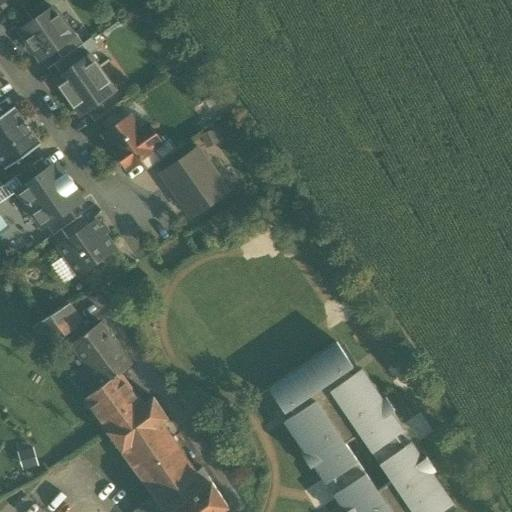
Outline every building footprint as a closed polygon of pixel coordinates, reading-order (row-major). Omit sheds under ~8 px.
[(45,2),(43,0),(23,0),(22,1),(30,13),(45,2)] [(20,31),(40,59),(55,49),(73,36),(72,35),(53,8),(20,31)] [(55,49),(62,59),(83,44),(76,33),(72,35),(73,36),(55,49)] [(90,54),(83,44),(62,59),(54,64),(61,74),(90,54)] [(58,84),(80,116),(116,91),(90,53),(90,54),(61,74),(60,74),(64,80),(58,84)] [(54,79),(58,84),(64,80),(60,74),(54,79)] [(0,161),(5,169),(41,144),(15,106),(0,116),(0,161)] [(140,129),(148,123),(152,120),(143,107),(131,115),(140,129)] [(103,135),(127,169),(140,160),(163,144),(148,123),(140,129),(131,115),(103,135)] [(220,143),(214,129),(200,135),(206,149),(220,143)] [(147,170),(155,164),(176,150),(169,140),(163,144),(140,160),(147,170)] [(185,144),(176,150),(155,164),(163,175),(192,154),(185,144)] [(163,175),(191,215),(227,190),(198,149),(192,154),(163,175)] [(15,177),(23,187),(49,169),(42,158),(15,177)] [(18,191),(43,227),(46,224),(69,209),(81,200),(73,189),(74,188),(65,175),(63,176),(56,164),(49,169),(23,187),(18,191)] [(0,203),(18,191),(23,187),(15,177),(0,187),(0,203)] [(46,224),(54,235),(77,219),(69,209),(46,224)] [(81,216),(77,219),(54,235),(52,236),(59,246),(88,226),(81,216)] [(59,246),(79,275),(115,249),(95,221),(88,226),(59,246)] [(33,328),(47,348),(82,322),(69,304),(43,320),(33,328)] [(71,344),(102,386),(119,373),(131,364),(100,323),(71,344)] [(286,412),(291,409),(348,370),(353,366),(337,342),(269,388),(286,412)] [(360,434),(373,452),(396,436),(404,431),(392,413),(395,411),(386,398),(383,400),(362,369),(352,376),(331,391),(360,434)] [(291,409),(295,415),(316,400),(331,391),(352,376),(348,370),(291,409)] [(125,455),(155,496),(166,511),(218,511),(228,506),(208,476),(202,481),(195,472),(161,422),(167,418),(153,398),(142,405),(119,373),(102,386),(84,399),(125,455)] [(281,409),(268,390),(257,397),(271,417),(281,409)] [(316,400),(346,444),(360,434),(331,391),(316,400)] [(327,483),(334,478),(358,461),(346,444),(316,400),(295,415),(285,422),(306,452),(303,455),(311,467),(314,465),(327,483)] [(404,447),(396,436),(373,452),(380,463),(404,447)] [(412,442),(404,447),(380,463),(392,481),(413,511),(439,511),(453,503),(432,472),(435,470),(426,457),(423,459),(412,442)] [(34,447),(17,452),(22,471),(39,466),(34,447)] [(334,478),(342,490),(366,473),(358,461),(334,478)] [(202,467),(195,472),(202,481),(208,476),(202,467)] [(392,511),(378,491),(366,473),(342,490),(334,495),(346,511),(345,511),(392,511)] [(413,511),(392,481),(378,491),(392,511),(413,511)] [(166,511),(155,496),(131,511),(132,511),(166,511)]
